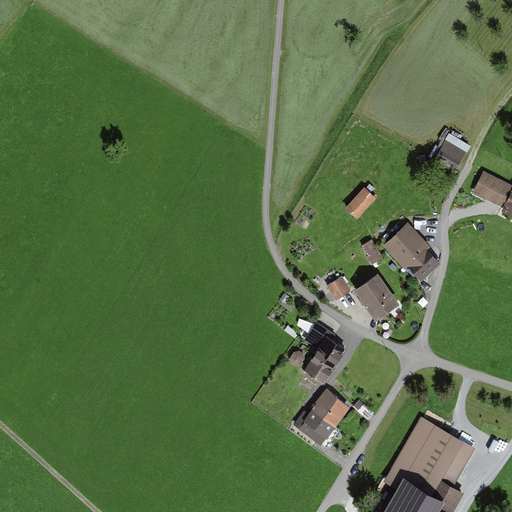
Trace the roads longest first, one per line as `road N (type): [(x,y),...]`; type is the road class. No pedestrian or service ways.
road 1 (track): [(281,0),(265,216),(273,248),(321,308),(369,335)]
road 2 (residential): [(414,355),(322,511)]
road 3 (track): [(0,425),(96,511)]
